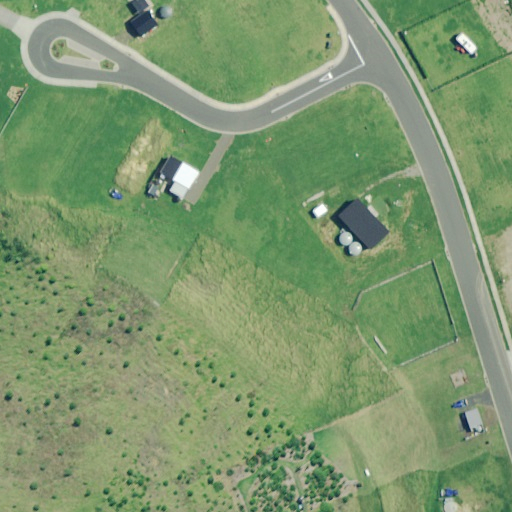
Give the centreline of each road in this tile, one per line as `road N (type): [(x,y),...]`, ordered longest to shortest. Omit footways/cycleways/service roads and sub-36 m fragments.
road 1 (residential): [(511,415),(434,160),(383,58)]
road 2 (residential): [(383,58),(239,121),(201,113),(141,79)]
road 3 (residential): [(141,79),(50,67),(41,56),(43,36)]
